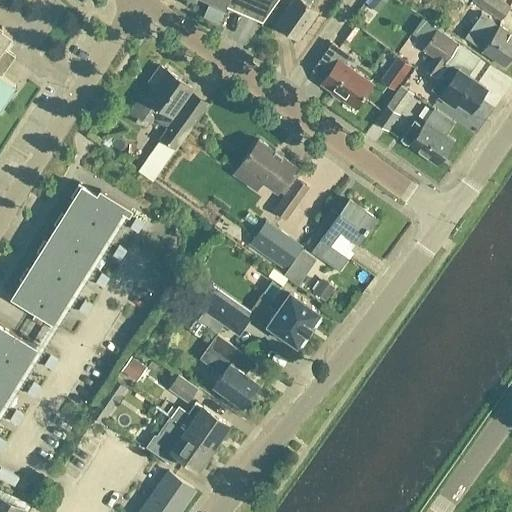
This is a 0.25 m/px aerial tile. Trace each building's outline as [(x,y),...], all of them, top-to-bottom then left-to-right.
[(277,0),(208,0),(225,7),(245,15),(262,22),(277,0)] [(310,5),(313,0),(294,0),(277,25),(299,41),(320,12),(310,5)] [(474,0),(502,20),(511,7),(501,0),(474,0)] [(505,66),(511,56),(511,33),(500,25),(499,26),(482,14),(465,38),(484,51),(483,51),(505,66)] [(0,26),(0,111),(18,86),(3,76),(17,56),(5,48),(14,37),(4,30),(5,28),(3,27),(2,28),(0,26)] [(435,77),(459,44),(437,29),(423,49),(434,57),(425,69),(435,77)] [(358,108),(374,86),(345,65),(351,57),(333,44),(314,70),(326,79),(323,83),(358,108)] [(481,101),(480,99),(487,89),(468,76),(458,69),(457,71),(449,66),(432,90),(440,95),(439,96),(454,107),(458,101),(472,111),(474,108),(475,109),(481,101)] [(193,93),(178,113),(176,117),(173,115),(192,88),(167,70),(148,96),(145,93),(129,115),(146,127),(153,117),(168,128),(161,138),(175,149),(193,124),(207,103),(193,93)] [(375,122),(388,131),(407,104),(394,95),(375,122)] [(435,108),(422,126),(414,121),(401,140),(419,152),(424,153),(438,162),(452,142),(444,136),(455,121),(435,108)] [(152,181),(175,149),(161,138),(138,171),(152,181)] [(287,219),(310,186),(292,173),(298,166),(260,139),(242,164),(286,196),(275,210),(287,219)] [(128,215),(131,209),(101,190),(98,195),(79,183),(78,185),(86,190),(80,200),(75,197),(65,214),(61,212),(61,213),(69,218),(63,227),(58,224),(47,241),(44,239),(43,240),(52,245),(46,255),(41,252),(30,269),(27,266),(26,268),(34,273),(28,282),(24,279),(12,297),(53,323),(54,320),(52,319),(61,304),(64,305),(72,293),(69,291),(78,277),(81,278),(89,265),(86,264),(96,249),(98,251),(106,238),(104,236),(113,222),(115,223),(123,211),(128,215)] [(359,241),(376,217),(350,199),(313,251),(340,269),(349,256),(348,255),(347,257),(330,245),(341,228),(359,241)] [(131,227),(138,232),(144,223),(136,218),(131,227)] [(285,270),(301,247),(265,221),(249,244),(285,270)] [(114,255),(121,260),(127,251),(119,246),(114,255)] [(96,282),(104,287),(109,278),(102,273),(96,282)] [(298,344),(321,311),(292,291),(291,292),(284,287),(271,305),(279,310),(269,324),(298,344)] [(236,307),(209,288),(197,305),(203,309),(222,323),(224,324),(236,307)] [(85,301),(79,310),(87,314),(92,305),(85,301)] [(217,330),(222,323),(203,309),(198,316),(217,330)] [(29,360),(37,348),(0,324),(0,327),(0,328),(0,327),(0,511),(22,511),(25,508),(22,506),(21,509),(7,502),(9,500),(0,495),(0,407),(3,403),(1,401),(10,386),(12,388),(20,375),(18,374),(27,359),(29,360)] [(244,406),(260,383),(232,364),(241,351),(218,334),(201,358),(223,374),(215,386),(244,406)] [(45,365),(52,370),(58,361),(50,356),(45,365)] [(153,368),(133,356),(124,371),(144,383),(153,368)] [(188,401),(197,388),(178,375),(169,388),(188,401)] [(28,392),(35,397),(41,388),(33,383),(28,392)] [(173,418),(215,447),(231,425),(205,406),(197,418),(180,406),(173,418)] [(18,424),(23,415),(16,411),(10,420),(18,424)] [(199,470),(215,447),(173,418),(165,428),(182,439),(173,452),(199,470)] [(0,469),(0,477),(14,485),(19,478),(0,469)] [(169,471),(160,484),(151,496),(173,511),(177,511),(194,488),(169,471)] [(140,511),(173,511),(151,496),(140,511)]
